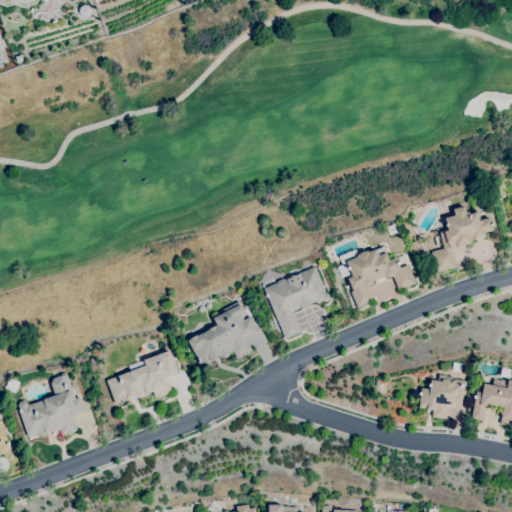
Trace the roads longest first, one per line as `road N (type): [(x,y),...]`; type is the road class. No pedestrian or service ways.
road 1 (track): [(0,159),(51,163),(74,132),(176,99),(250,30),(305,6),(343,3),(511,44)]
road 2 (residential): [(0,492),(201,417),(301,359),(511,273)]
road 3 (residential): [(275,374),(291,399),(349,424),(511,453)]
